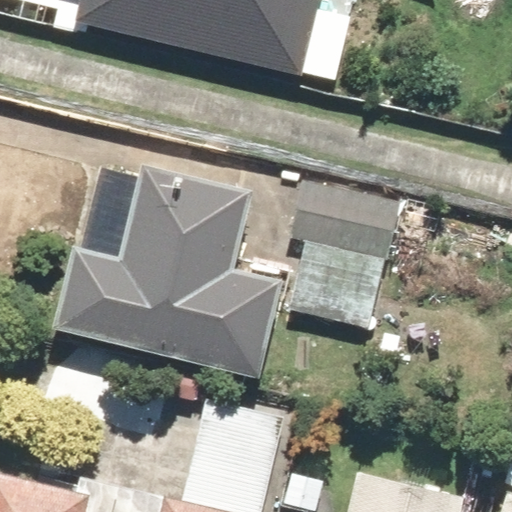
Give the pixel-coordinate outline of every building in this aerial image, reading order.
[(84,0),(80,17),(313,73),(330,0),(84,0)] [(252,255),(272,180),(189,158),(185,170),(122,153),(99,239),(86,235),(64,318),(270,373),(299,267),(252,255)] [(414,183),(316,161),(299,238),(314,241),(305,282),(387,301),(414,183)] [(93,479),(0,455),(0,511),(272,511),(298,411),(218,391),(194,486),(97,462),(93,479)] [(466,511),(472,486),(368,463),(357,511),(466,511)]
